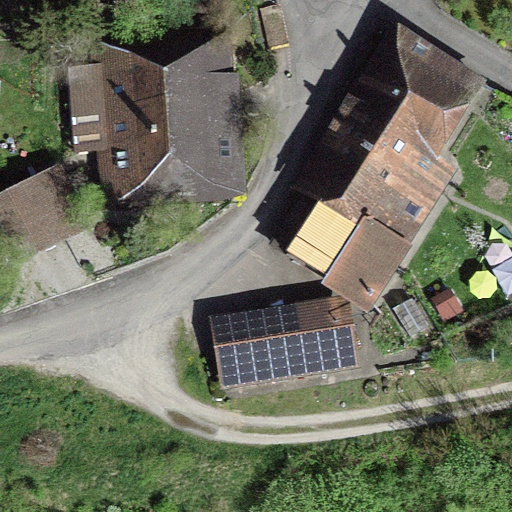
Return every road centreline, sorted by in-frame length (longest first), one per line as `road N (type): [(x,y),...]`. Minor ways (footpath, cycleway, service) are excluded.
road 1 (track): [(511,390),(312,428),(253,431),(188,414),(94,315)]
road 2 (residential): [(321,56),(276,186),(233,240),(94,315),(0,343)]
road 3 (residential): [(397,0),(511,72)]
